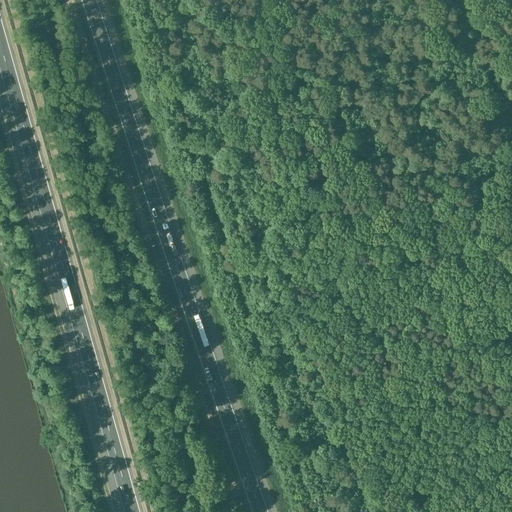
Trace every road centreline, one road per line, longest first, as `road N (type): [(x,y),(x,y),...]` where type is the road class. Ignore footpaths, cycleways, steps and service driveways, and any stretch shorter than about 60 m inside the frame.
road 1 (motorway): [(260,511),(89,0)]
road 2 (motorway): [(0,42),(132,511)]
